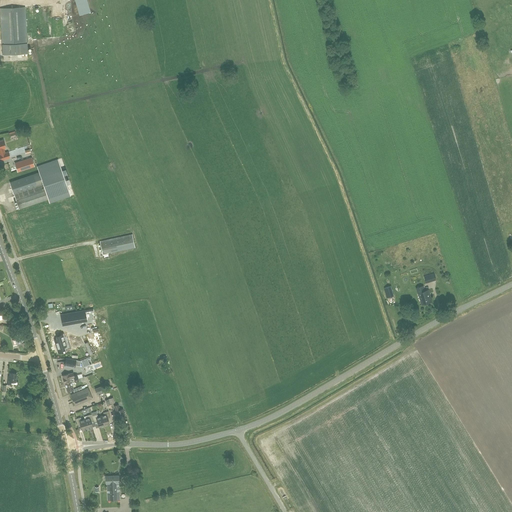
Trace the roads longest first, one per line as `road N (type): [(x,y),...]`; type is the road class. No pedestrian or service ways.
road 1 (tertiary): [(237,430),(511,284)]
road 2 (tertiary): [(66,449),(179,444),(237,430)]
